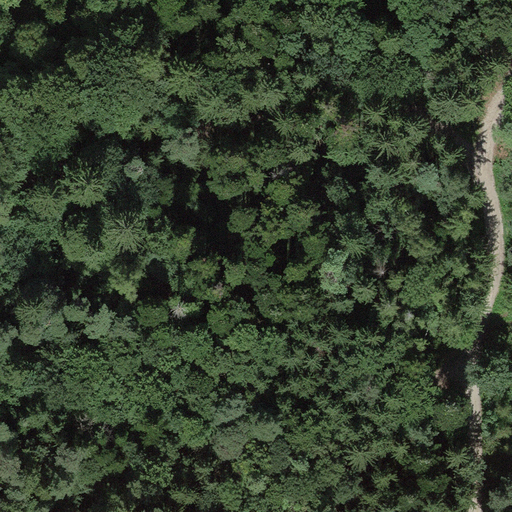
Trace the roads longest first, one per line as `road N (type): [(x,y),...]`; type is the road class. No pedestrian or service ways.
road 1 (track): [(335,87),(394,100),(442,124),(484,170),(497,285),(483,335),(374,511)]
road 2 (track): [(0,185),(335,87),(511,50)]
road 3 (track): [(483,335),(487,511)]
